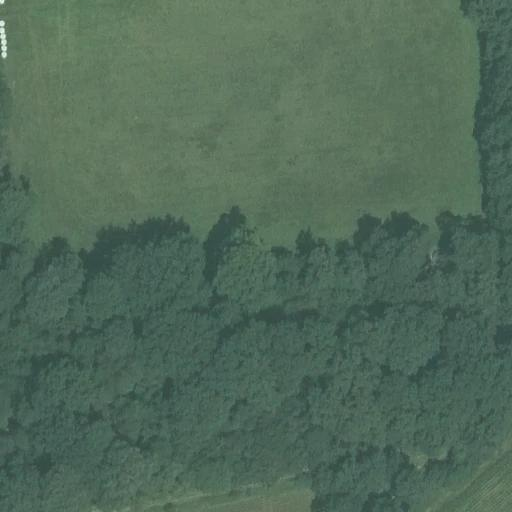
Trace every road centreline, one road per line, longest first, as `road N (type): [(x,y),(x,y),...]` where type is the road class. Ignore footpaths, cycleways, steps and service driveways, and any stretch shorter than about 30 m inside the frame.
road 1 (track): [(128,511),(388,459),(410,474)]
road 2 (track): [(511,390),(410,474)]
